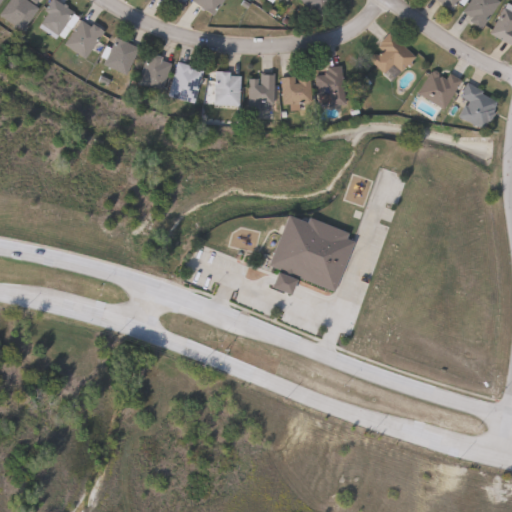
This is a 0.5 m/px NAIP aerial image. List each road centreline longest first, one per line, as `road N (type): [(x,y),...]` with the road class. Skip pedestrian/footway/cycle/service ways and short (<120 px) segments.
road 1 (tertiary): [(511,407),(416,382),(105,264),(0,240)]
road 2 (tertiary): [(0,291),(134,322),(353,408),(511,455)]
road 3 (residential): [(373,0),(354,26),(280,47),(158,27),(110,0)]
road 4 (residential): [(395,0),(511,74)]
